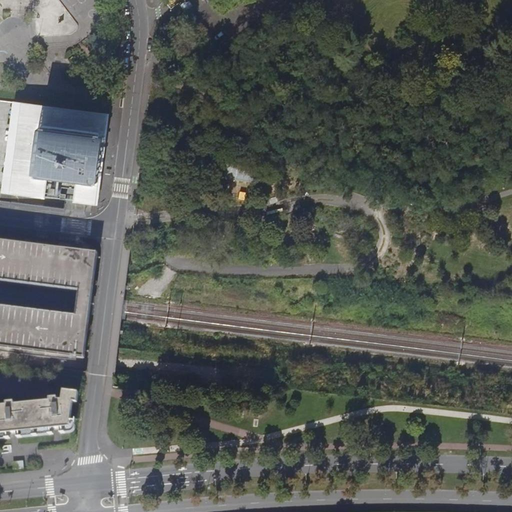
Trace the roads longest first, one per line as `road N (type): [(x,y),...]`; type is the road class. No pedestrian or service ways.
road 1 (secondary): [(511,469),(355,465),(82,484)]
road 2 (secondary): [(143,511),(360,498),(511,503)]
road 3 (track): [(258,143),(285,165),(356,196),(362,207),(454,209),(511,197)]
road 4 (residential): [(82,484),(116,230)]
road 5 (residential): [(116,230),(140,41),(136,0)]
road 6 (track): [(138,62),(214,102),(258,143)]
